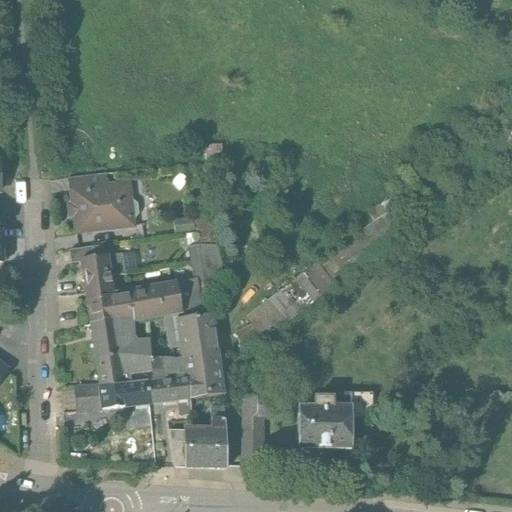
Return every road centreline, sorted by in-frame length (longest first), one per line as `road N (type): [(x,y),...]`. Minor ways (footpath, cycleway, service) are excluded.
road 1 (residential): [(39,493),(31,174)]
road 2 (unclassified): [(112,510),(279,511)]
